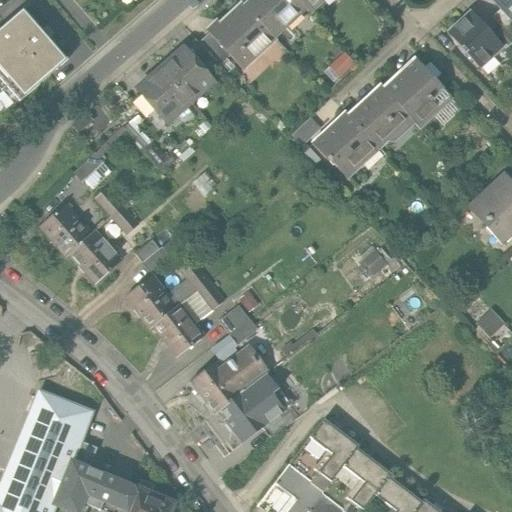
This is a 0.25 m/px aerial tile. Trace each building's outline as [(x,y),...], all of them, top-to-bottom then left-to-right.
[(251,0),(244,7),(274,40),(306,11),(296,0),(251,0)] [(326,0),(296,0),(306,11),(310,15),(326,0)] [(511,0),(492,0),(511,21),(511,0)] [(242,70),(274,40),(244,7),(241,4),(219,24),(216,21),(206,30),(209,34),(230,57),(242,70)] [(23,10),(0,29),(0,82),(18,103),(67,61),(23,10)] [(446,35),(478,71),(501,50),(469,14),(446,35)] [(220,67),(230,57),(209,34),(198,44),(220,67)] [(183,48),(159,69),(191,105),(215,84),(183,48)] [(353,64),(344,55),(323,74),(332,84),(353,64)] [(415,62),(383,92),(410,120),(419,130),(451,100),(415,62)] [(167,126),(191,105),(159,69),(135,90),(167,126)] [(377,151),(410,120),(383,92),(380,89),(348,119),(377,151)] [(253,115),(264,128),(270,122),(260,109),(253,115)] [(347,180),(377,151),(348,119),(344,115),(312,146),(332,167),(333,166),(347,180)] [(320,131),(310,120),(292,138),(301,148),(320,131)] [(189,149),(184,142),(175,150),(181,156),(189,149)] [(151,144),(142,151),(161,173),(176,160),(170,153),(164,159),(151,144)] [(112,172),(94,154),(73,175),(91,193),(112,172)] [(511,232),(511,187),(501,175),(464,209),(498,245),(511,233),(511,232)] [(119,206),(106,190),(94,201),(125,236),(137,226),(124,212),(119,206)] [(124,202),(119,206),(124,212),(129,208),(124,202)] [(65,206),(39,229),(66,261),(69,257),(78,250),(77,248),(91,236),(65,206)] [(94,233),(91,236),(77,248),(78,250),(69,257),(95,286),(121,264),(94,233)] [(141,265),(144,263),(159,251),(151,242),(134,256),(141,265)] [(161,249),(159,251),(144,263),(152,273),(169,259),(161,249)] [(361,264),(373,277),(385,267),(373,253),(361,264)] [(194,265),(182,274),(197,293),(211,312),(223,303),(194,265)] [(148,330),(152,328),(177,309),(153,278),(125,299),(148,330)] [(193,326),(211,312),(197,293),(179,307),(193,326)] [(239,301),(248,313),(256,306),(247,294),(239,301)] [(179,307),(177,309),(152,328),(176,359),(202,338),(193,326),(179,307)] [(257,332),(238,307),(218,322),(237,347),(257,332)] [(502,327),(489,313),(475,326),(488,340),(502,327)] [(280,351),(286,359),(316,337),(312,332),(291,348),(289,345),(280,351)] [(244,393),(262,379),(268,374),(248,348),(219,370),(215,365),(190,384),(214,416),(217,413),(244,393)] [(284,394),(268,374),(262,379),(277,399),(284,394)] [(0,511),(52,511),(53,509),(71,464),(91,414),(37,392),(0,485),(0,511)] [(268,423),(244,393),(217,413),(241,444),(268,423)] [(356,450),(321,423),(307,442),(329,458),(307,487),(320,496),(340,470),(354,451),(356,450)] [(389,478),(354,451),(340,470),(361,486),(341,511),(362,511),(373,499),(387,480),(389,478)] [(80,511),(86,498),(119,511),(127,511),(137,490),(71,464),(53,509),(59,511),(80,511)] [(307,487),(285,469),(272,486),(294,502),(286,511),(308,511),(320,496),(307,487)] [(416,511),(421,507),(387,480),(373,499),(389,511),(416,511)] [(137,490),(127,511),(172,511),(175,505),(137,490)] [(340,511),(320,496),(308,511),(340,511)]
